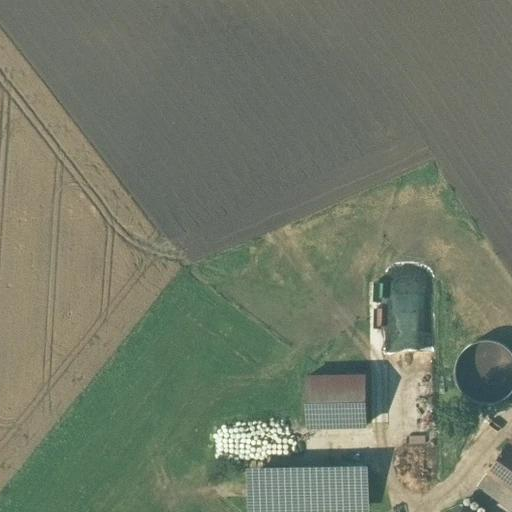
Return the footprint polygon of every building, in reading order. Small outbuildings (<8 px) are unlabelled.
[(473,380),(471,393),(500,398),(510,347),(458,338),(451,376),(473,380)] [(307,375),(308,425),(369,423),(368,374),(307,375)] [(395,424),(427,422),(425,390),(394,391),(395,424)] [(511,438),(487,473),(511,490),(511,438)] [(370,466),(250,468),(251,511),(319,511),(370,511),(370,466)]
